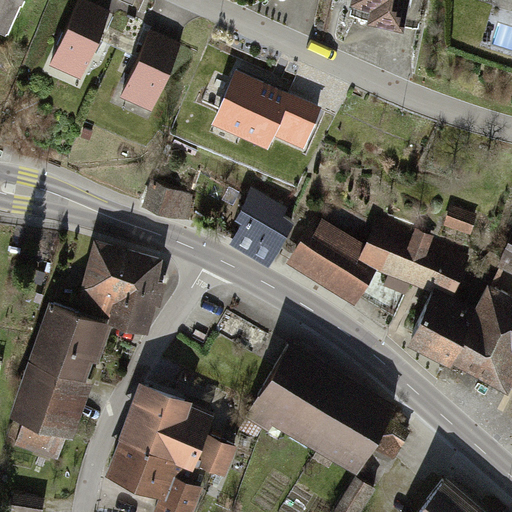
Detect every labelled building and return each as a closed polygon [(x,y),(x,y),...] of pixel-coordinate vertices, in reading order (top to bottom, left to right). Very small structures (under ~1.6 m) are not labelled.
[(0,0),(0,30),(24,40),(40,0),(0,0)] [(421,0),(362,0),(362,3),(378,6),(376,21),(418,27),(421,0)] [(107,14),(81,2),(54,63),(80,74),(107,14)] [(179,42),(153,31),(126,93),(152,105),(179,42)] [(327,107),(245,74),(229,113),(282,135),(285,126),(314,137),(327,107)] [(153,184),(150,209),(193,214),(196,188),(153,184)] [(312,212),(264,184),(247,214),(256,219),(246,236),(285,259),(312,212)] [(327,220),(319,216),(297,258),(368,298),(388,268),(444,288),(423,333),(475,360),(477,353),(511,373),(511,284),(501,279),(491,302),(472,291),(486,257),(442,239),(446,232),(427,225),(424,231),(381,212),(374,219),(339,200),(327,220)] [(476,231),(482,210),(454,202),(447,222),(476,231)] [(98,244),(83,308),(145,323),(161,260),(98,244)] [(69,433),(107,323),(54,305),(10,434),(19,437),(18,442),(59,456),(67,432),(69,433)] [(393,404),(294,345),(257,407),(357,466),(393,404)] [(207,406),(149,383),(113,471),(167,492),(158,511),(191,511),(201,488),(180,479),(189,458),(226,472),(236,445),(206,433),(214,412),(206,409),(207,406)] [(511,511),(464,471),(430,511),(511,511)] [(359,475),(336,511),(363,511),(379,487),(359,475)] [(46,511),(47,493),(16,492),(15,511),(46,511)]
